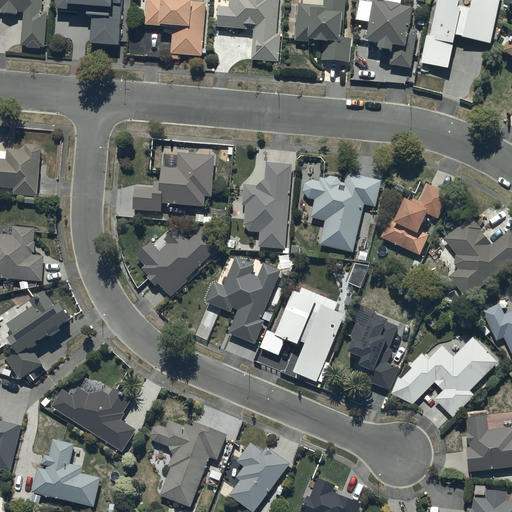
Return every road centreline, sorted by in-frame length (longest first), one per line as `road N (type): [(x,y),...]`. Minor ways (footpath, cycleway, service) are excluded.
road 1 (residential): [(94,96),(90,246),(100,283),(134,332),(162,354),(408,458)]
road 2 (residential): [(511,167),(430,129),(94,96)]
